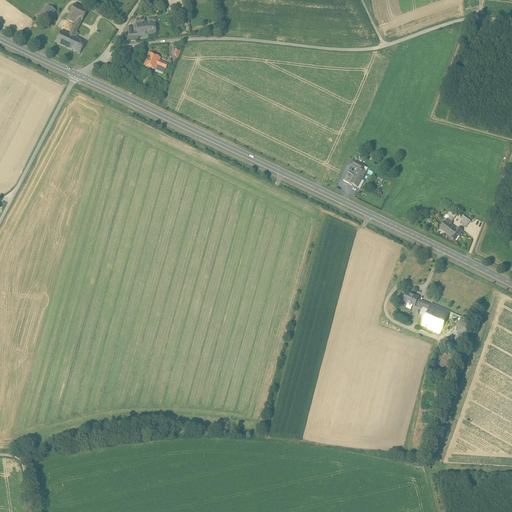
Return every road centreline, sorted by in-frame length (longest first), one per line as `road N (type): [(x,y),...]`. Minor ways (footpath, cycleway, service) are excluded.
road 1 (secondary): [(511,284),(78,74)]
road 2 (unclassified): [(126,47),(210,38),(350,50),(466,17),(511,20)]
road 3 (track): [(0,220),(78,74)]
